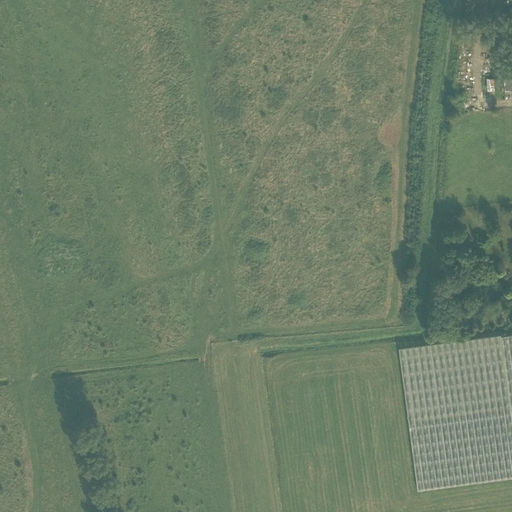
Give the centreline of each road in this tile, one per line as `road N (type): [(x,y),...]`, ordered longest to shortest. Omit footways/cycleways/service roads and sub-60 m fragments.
road 1 (track): [(74,511),(30,372),(51,329),(94,296),(198,265),(209,250),(224,226),(208,90),(215,52),(235,22),(264,0)]
road 2 (track): [(224,511),(198,265)]
road 3 (track): [(30,372),(24,394),(36,511)]
